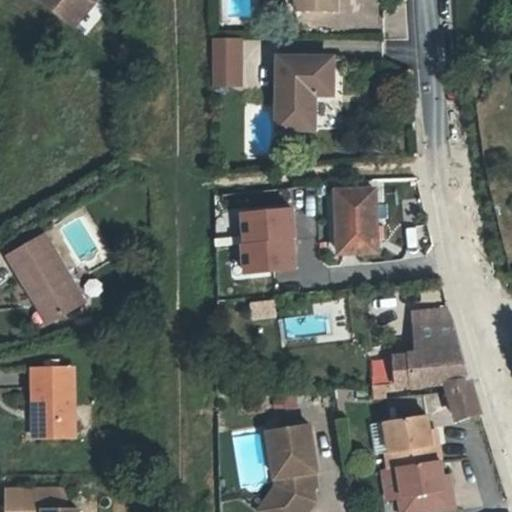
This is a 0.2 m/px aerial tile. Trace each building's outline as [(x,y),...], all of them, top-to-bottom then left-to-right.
[(40,0),(69,24),(89,0),(40,0)] [(95,2),(94,0),(89,0),(69,24),(74,28),(95,2)] [(337,11),(336,0),(297,0),(298,12),(337,11)] [(241,79),(240,39),(215,39),(216,66),(216,68),(216,69),(216,80),(241,79)] [(315,129),(316,95),(334,95),(334,58),(280,58),(279,129),(315,129)] [(350,182),(351,191),(376,190),(376,180),(350,182)] [(379,252),(376,190),(351,191),(337,191),(340,254),(379,252)] [(296,205),(241,210),(244,241),(297,236),(299,236),(296,205)] [(10,256),(33,295),(41,291),(57,319),(85,302),(46,235),(10,256)] [(242,241),(244,273),(300,268),(297,236),(244,241),(242,241)] [(41,291),(33,295),(50,323),(57,319),(41,291)] [(331,309),(329,291),(307,293),(309,311),(331,309)] [(249,321),(274,317),(271,298),(246,302),(249,321)] [(416,310),(418,327),(454,324),(449,307),(416,310)] [(413,386),(447,383),(446,381),(471,379),(454,324),(418,327),(415,327),(418,354),(396,357),(399,384),(413,383),(413,386)] [(362,334),(369,390),(399,386),(399,384),(396,357),(418,354),(415,327),(362,334)] [(369,390),(362,334),(357,335),(364,391),(369,390)] [(45,360),(45,368),(60,368),(60,360),(45,360)] [(74,368),(60,368),(45,368),(33,369),(35,438),(75,437),(74,368)] [(458,422),(481,414),(471,379),(446,381),(447,383),(450,392),(458,422)] [(246,396),(250,414),(263,411),(259,393),(246,396)] [(272,395),(273,408),(296,406),(295,393),(272,395)] [(389,469),(441,460),(438,444),(432,445),(430,430),(427,415),(386,422),(391,452),(387,453),(389,469)] [(306,511),(315,500),(313,487),(310,472),(314,471),(317,471),(310,425),(268,432),(277,486),(270,496),(282,504),(276,511),(306,511)] [(432,445),(438,444),(436,429),(430,430),(432,445)] [(401,499),(402,511),(442,511),(455,510),(452,489),(445,490),(443,475),(441,460),(389,469),(383,470),(389,501),(401,499)] [(445,490),(452,489),(449,474),(443,475),(445,490)] [(79,511),(79,510),(66,510),(66,490),(8,490),(8,511),(79,511)] [(258,511),(276,511),(282,504),(270,496),(259,511),(258,511)]
